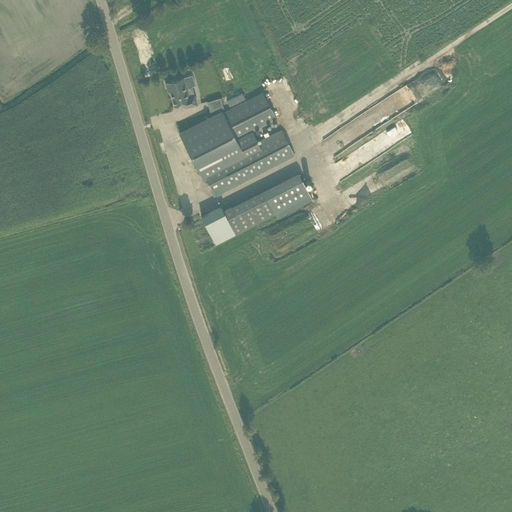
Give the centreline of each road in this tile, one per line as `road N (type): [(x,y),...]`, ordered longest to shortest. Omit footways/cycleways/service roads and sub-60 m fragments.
road 1 (unclassified): [(271,511),(175,256),(100,0)]
road 2 (track): [(166,223),(298,162),(329,122),(511,4)]
